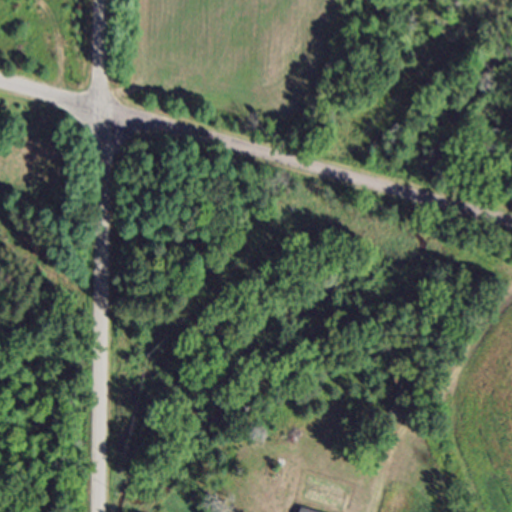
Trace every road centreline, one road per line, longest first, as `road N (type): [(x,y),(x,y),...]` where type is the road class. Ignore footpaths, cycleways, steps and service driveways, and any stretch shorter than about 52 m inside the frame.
road 1 (residential): [(511,221),(0,82)]
road 2 (residential): [(101,511),(106,0)]
